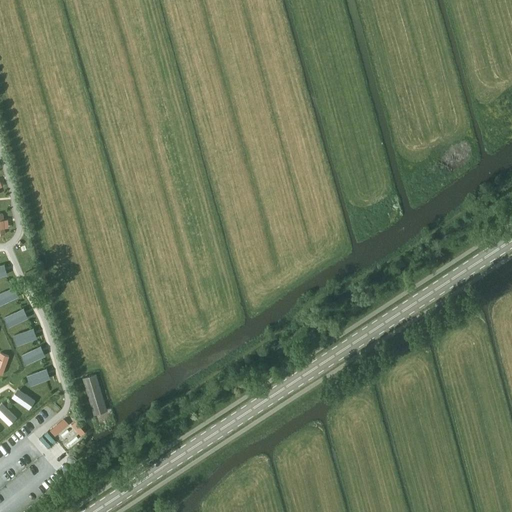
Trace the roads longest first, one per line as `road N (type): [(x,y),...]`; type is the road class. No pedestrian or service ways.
road 1 (track): [(48,467),(83,462),(308,302),(381,265),(511,176)]
road 2 (primary): [(95,511),(511,240)]
